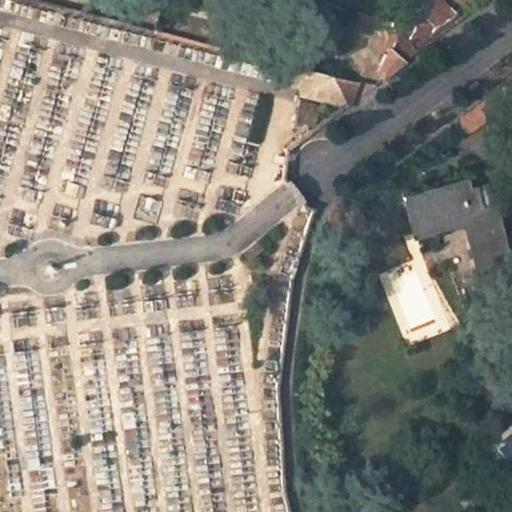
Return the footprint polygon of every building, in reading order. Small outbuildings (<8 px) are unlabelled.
[(423,50),(464,19),(443,0),(435,0),(416,40),(423,50)] [(385,78),(406,62),(394,47),(381,72),(385,78)] [(310,71),(304,94),(350,105),(372,87),(310,71)] [(317,130),(322,107),(301,102),(295,125),(317,130)] [(473,220),(476,240),(469,242),(474,268),(509,261),(499,204),(485,206),(481,187),(474,188),(472,180),(428,189),(429,192),(407,195),(414,231),(466,221),(473,220)] [(473,220),(466,221),(469,242),(476,240),(473,220)]
